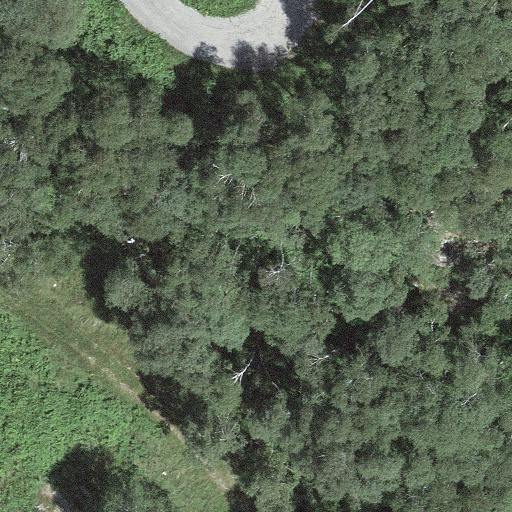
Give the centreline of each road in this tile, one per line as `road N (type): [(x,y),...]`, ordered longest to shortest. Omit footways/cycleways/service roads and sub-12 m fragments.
road 1 (track): [(0,299),(218,469),(248,511)]
road 2 (unclassified): [(170,0),(205,32),(225,35),(265,28),(307,0)]
